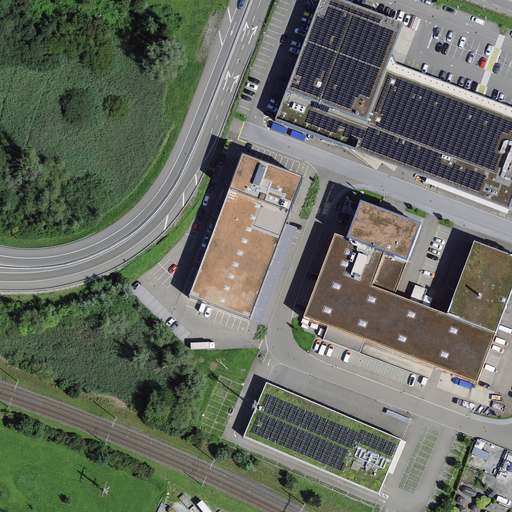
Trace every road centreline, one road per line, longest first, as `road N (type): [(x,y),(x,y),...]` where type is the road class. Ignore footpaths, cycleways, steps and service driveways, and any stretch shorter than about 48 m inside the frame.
road 1 (unclassified): [(511,432),(456,419),(301,359),(285,344),(282,323),(340,164)]
road 2 (motorway): [(0,277),(92,265),(162,219),(201,160),(263,0)]
road 3 (motorway): [(244,0),(176,171),(143,215),(81,252),(0,256)]
road 4 (residential): [(511,228),(340,164)]
